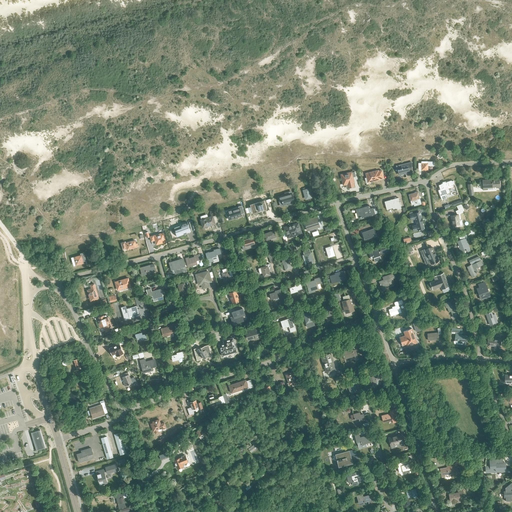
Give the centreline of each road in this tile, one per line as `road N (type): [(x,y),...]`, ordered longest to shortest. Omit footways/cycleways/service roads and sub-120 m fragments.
road 1 (residential): [(122,414),(59,281),(158,256)]
road 2 (residential): [(480,358),(426,179)]
